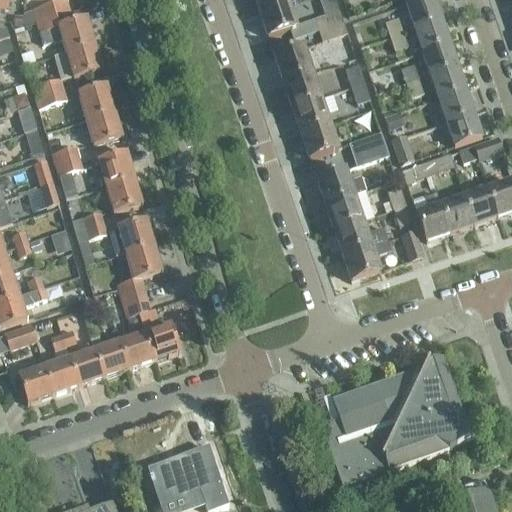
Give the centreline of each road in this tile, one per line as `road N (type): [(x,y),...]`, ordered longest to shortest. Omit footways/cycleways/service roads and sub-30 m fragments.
road 1 (residential): [(239,375),(129,0)]
road 2 (residential): [(213,0),(329,344)]
road 3 (residential): [(0,459),(239,375)]
road 4 (residential): [(329,344),(484,293)]
road 5 (residential): [(288,511),(239,375)]
